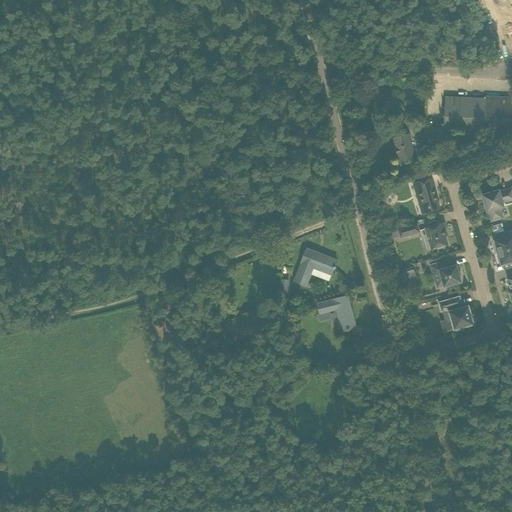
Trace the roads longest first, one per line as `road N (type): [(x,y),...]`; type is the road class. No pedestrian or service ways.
road 1 (unclassified): [(396,359),(303,0)]
road 2 (residential): [(488,329),(452,192),(456,181),(511,164)]
road 3 (track): [(320,66),(350,61),(508,74)]
road 4 (unclassified): [(435,511),(396,359)]
